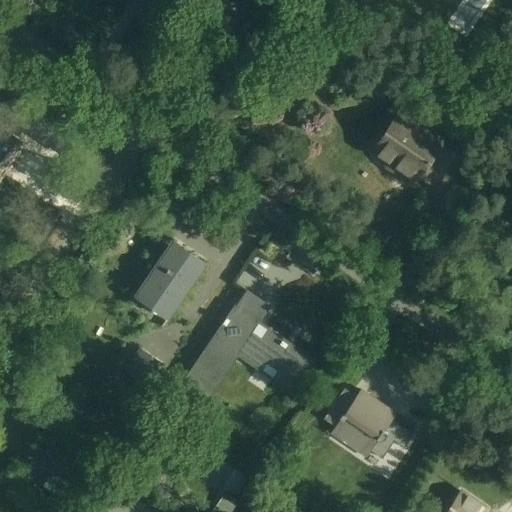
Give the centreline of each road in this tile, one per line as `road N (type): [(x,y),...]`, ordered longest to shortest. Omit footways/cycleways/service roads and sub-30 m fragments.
road 1 (residential): [(511,366),(148,111)]
road 2 (residential): [(0,336),(148,111)]
road 3 (residential): [(148,111),(0,11)]
road 4 (unknown): [(0,434),(117,511)]
road 5 (residential): [(148,111),(227,0)]
